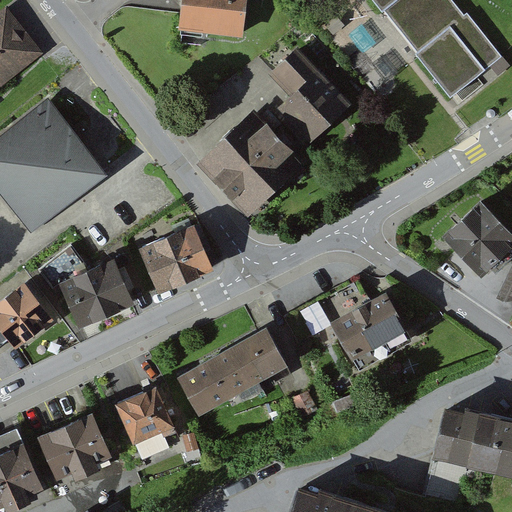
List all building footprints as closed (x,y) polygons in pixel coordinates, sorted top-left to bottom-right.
[(244,0),(184,0),(181,27),(241,33),(244,0)] [(378,0),(456,97),(506,57),(472,14),(468,18),(453,0),(378,0)] [(0,15),(0,82),(39,52),(19,27),(13,31),(0,15)] [(297,50),(273,73),(295,95),(282,107),(311,138),(348,104),(297,50)] [(0,140),(0,184),(33,225),(101,173),(48,103),(0,140)] [(256,115),(203,165),(247,212),(300,162),(256,115)] [(511,234),(481,202),(445,235),(481,273),(491,264),(496,270),(511,254),(511,253),(507,249),(511,243),(511,234)] [(156,242),(143,248),(160,289),(174,283),(174,284),(211,268),(203,249),(210,247),(200,224),(156,242)] [(71,244),(38,269),(54,290),(63,283),(81,324),(132,301),(114,260),(90,270),(71,244)] [(371,302),(356,276),(284,317),(298,343),(334,323),(359,368),(411,338),(386,293),(371,302)] [(0,342),(1,342),(0,340),(0,338),(8,333),(16,343),(50,318),(38,301),(42,299),(28,281),(0,302),(0,342)] [(267,328),(180,375),(199,410),(270,371),(276,380),(288,374),(283,364),(286,362),(267,328)] [(156,386),(118,403),(134,441),(161,429),(164,435),(175,430),(156,386)] [(490,421),(446,410),(435,452),(436,453),(425,495),(457,503),(468,461),(511,471),(511,418),(492,414),(490,421)] [(92,414),(41,436),(58,476),(75,469),(77,475),(98,466),(99,469),(110,464),(106,455),(109,454),(92,414)] [(15,429),(0,436),(0,503),(6,501),(9,508),(28,500),(25,493),(41,486),(15,429)] [(389,511),(344,496),(342,503),(299,489),(290,511),(389,511)] [(125,511),(119,501),(101,511),(125,511)]
